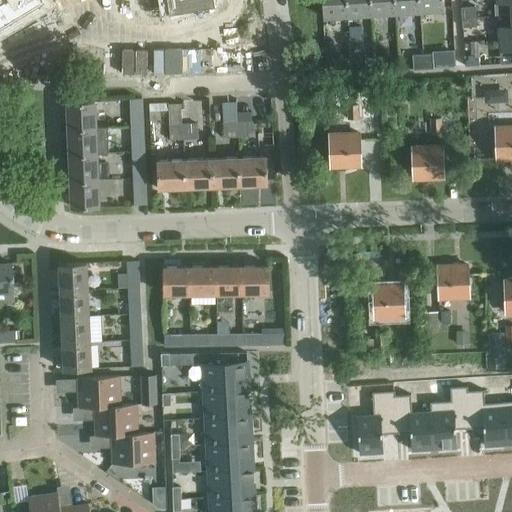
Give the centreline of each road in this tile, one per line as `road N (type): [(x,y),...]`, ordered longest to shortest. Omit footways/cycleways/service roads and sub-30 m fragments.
road 1 (residential): [(0,190),(15,210),(57,230),(304,223)]
road 2 (residential): [(314,479),(304,223)]
road 3 (residential): [(304,223),(511,209)]
road 4 (residential): [(511,462),(314,479)]
road 5 (residential): [(0,451),(44,444),(146,511)]
